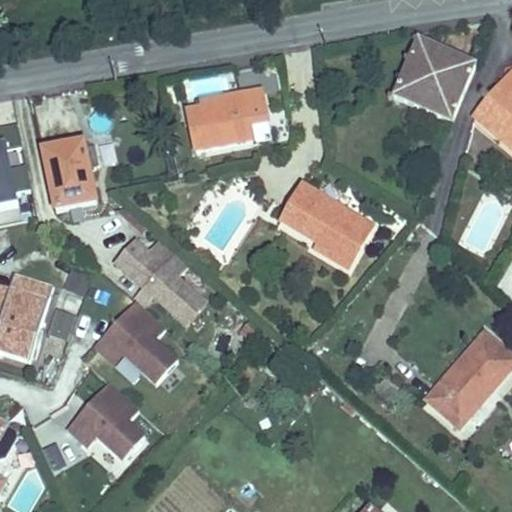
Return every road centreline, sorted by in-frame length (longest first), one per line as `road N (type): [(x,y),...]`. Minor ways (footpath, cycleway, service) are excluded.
road 1 (residential): [(0,86),(458,0)]
road 2 (unknown): [(306,29),(315,130),(280,152),(267,172)]
